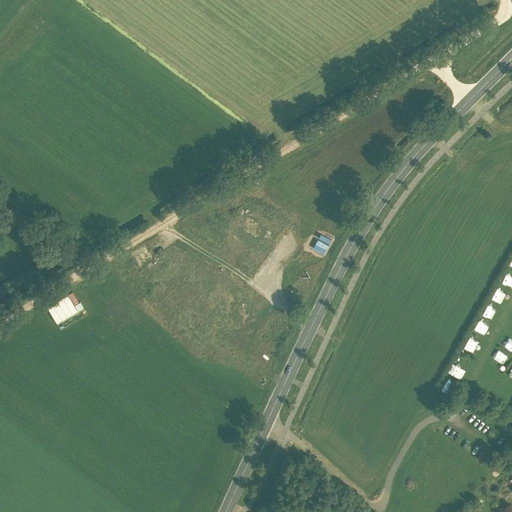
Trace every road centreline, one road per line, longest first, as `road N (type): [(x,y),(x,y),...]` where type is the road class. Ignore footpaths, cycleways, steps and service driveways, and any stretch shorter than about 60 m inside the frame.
road 1 (primary): [(225,511),(365,223),(425,143),(511,58)]
road 2 (track): [(90,268),(429,60)]
